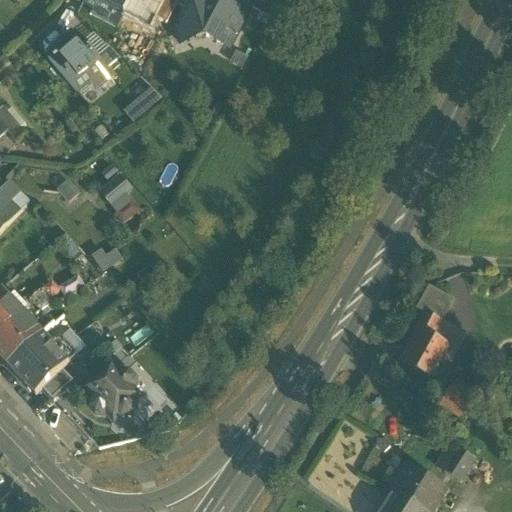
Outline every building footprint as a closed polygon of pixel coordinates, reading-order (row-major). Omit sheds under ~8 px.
[(100,0),(98,4),(124,17),(133,0),(100,0)] [(133,0),(124,17),(152,32),(158,21),(168,1),(168,0),(133,0)] [(181,0),(178,7),(189,12),(193,4),(203,8),(206,0),(181,0)] [(204,38),(232,51),(251,10),(231,0),(227,8),(211,0),(206,0),(203,8),(193,4),(189,12),(182,26),(184,38),(197,33),(205,37),(204,38)] [(261,0),(255,0),(251,10),(273,20),(279,8),(261,0)] [(177,6),(168,1),(158,21),(167,26),(177,6)] [(80,44),(107,74),(117,65),(90,35),(80,44)] [(74,37),(47,61),(85,102),(111,78),(107,74),(80,44),(74,37)] [(25,136),(7,114),(0,120),(0,124),(8,134),(8,135),(15,144),(25,136)] [(0,124),(0,141),(8,135),(8,134),(0,124)] [(112,166),(101,175),(108,184),(97,193),(113,213),(135,194),(112,166)] [(20,196),(9,185),(0,193),(0,235),(20,214),(11,205),(20,196)] [(123,261),(114,247),(93,260),(102,274),(123,261)] [(451,301),(428,289),(417,311),(427,316),(443,325),(434,341),(442,345),(451,327),(440,321),(451,301)] [(41,292),(26,306),(31,311),(31,310),(37,317),(53,305),(41,292)] [(2,294),(0,295),(0,339),(24,317),(2,294)] [(24,317),(0,339),(0,359),(8,369),(43,338),(34,328),(41,320),(37,317),(31,311),(24,317)] [(442,345),(434,341),(443,325),(427,316),(413,342),(418,345),(407,366),(432,380),(449,349),(442,345)] [(63,373),(70,366),(52,347),(43,338),(8,369),(36,398),(43,392),(63,373)] [(61,339),(52,347),(70,366),(79,358),(61,339)] [(103,378),(92,367),(76,381),(86,393),(103,378)] [(119,379),(112,370),(103,378),(86,393),(94,401),(91,404),(91,411),(96,416),(103,416),(106,414),(114,422),(120,417),(123,419),(130,420),(135,415),(135,408),(133,405),(139,400),(131,391),(134,389),(134,382),(129,377),(122,376),(119,379)] [(63,373),(43,392),(53,402),(73,383),(63,373)] [(472,394),(459,386),(446,407),(459,415),(472,394)] [(476,461),(461,452),(446,476),(461,485),(476,461)] [(429,480),(402,462),(396,471),(406,477),(396,493),(396,494),(411,504),(417,495),(420,495),(429,480)] [(429,480),(420,495),(417,495),(411,504),(423,511),(435,511),(448,492),(429,480)] [(423,511),(411,504),(396,494),(383,511),(423,511)]
